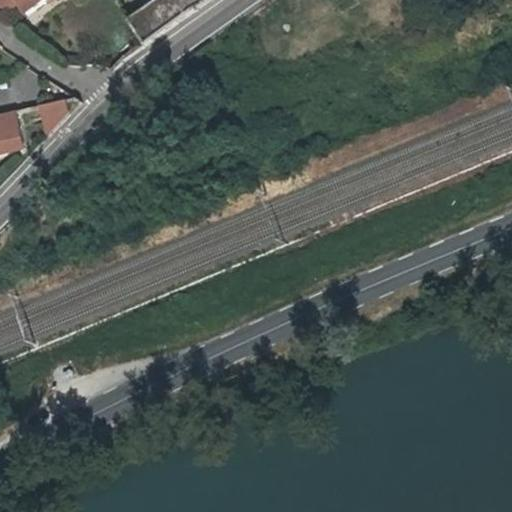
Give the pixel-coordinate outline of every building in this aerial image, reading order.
[(15,0),(18,0),(21,3),(29,15),(49,1),(49,0),(0,0),(0,2),(4,8),(15,0)] [(7,13),(21,3),(18,0),(15,0),(4,8),(7,13)] [(193,12),(185,0),(158,0),(130,21),(146,47),(193,12)] [(40,108),(50,138),(73,114),(68,102),(40,108)] [(16,113),(0,116),(0,153),(25,147),(16,113)]
